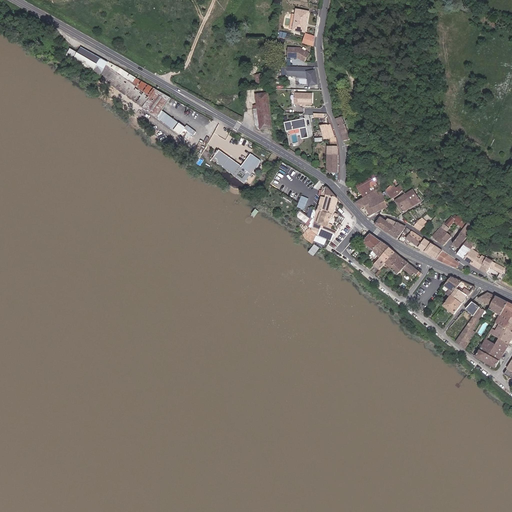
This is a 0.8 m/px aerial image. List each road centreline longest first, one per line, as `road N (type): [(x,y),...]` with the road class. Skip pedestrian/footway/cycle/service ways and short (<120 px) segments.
road 1 (primary): [(14,0),(338,189)]
road 2 (unclassified): [(338,189),(346,153),(321,63)]
